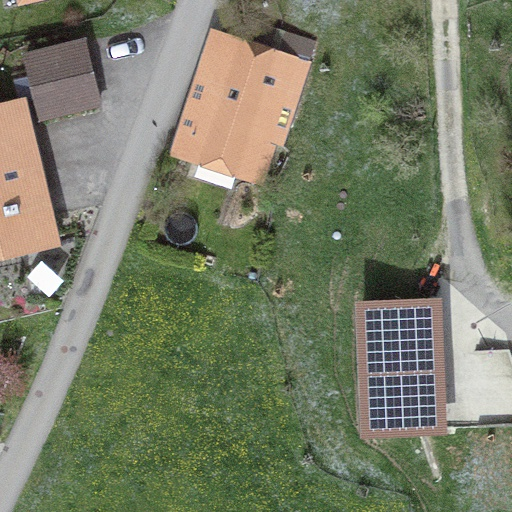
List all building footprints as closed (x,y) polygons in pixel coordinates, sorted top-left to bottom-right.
[(0,0),(0,5),(2,14),(62,0),(0,0)] [(313,61),(202,25),(159,159),(269,195),(313,61)] [(78,44),(16,59),(30,120),(93,105),(78,44)] [(14,97),(0,100),(0,258),(51,246),(14,97)] [(491,301),(342,305),(346,438),(495,434),(491,301)]
